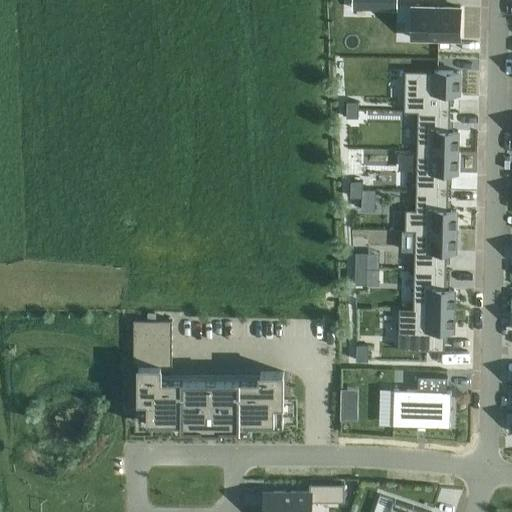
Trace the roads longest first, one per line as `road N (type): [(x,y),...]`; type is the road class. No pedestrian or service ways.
road 1 (residential): [(496,0),(485,469)]
road 2 (residential): [(485,469),(233,457)]
road 3 (track): [(44,511),(10,482),(0,363)]
road 4 (residential): [(233,457),(144,458),(134,472),(136,511)]
